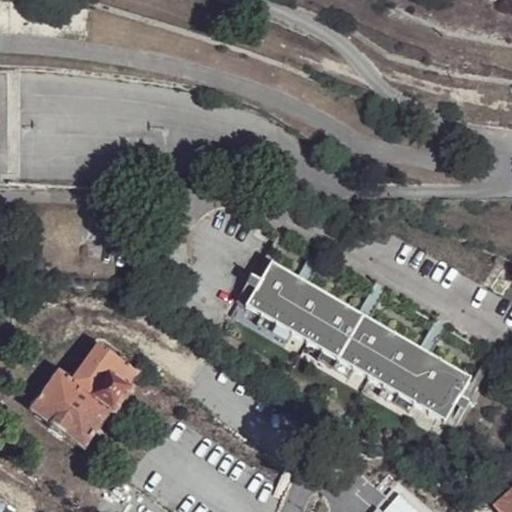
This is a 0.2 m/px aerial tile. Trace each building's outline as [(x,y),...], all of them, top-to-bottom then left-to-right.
[(267,247),(276,253),(467,361),(474,348),(291,243),(290,244),(254,223),(247,236),(267,247)] [(259,260),(268,265),(276,253),(267,247),(259,260)] [(244,279),(256,286),(268,265),(259,260),(256,259),(244,279)] [(268,265),(256,286),(241,311),(440,426),(456,399),(467,384),(468,381),(268,265)] [(99,321),(133,339),(146,316),(113,298),(99,321)] [(0,344),(21,332),(10,313),(0,318),(0,344)] [(95,348),(133,371),(138,364),(104,342),(96,341),(87,343),(95,348)] [(82,451),(107,413),(88,398),(106,374),(126,388),(135,373),(133,371),(95,348),(72,379),(69,384),(56,375),(28,413),(82,451)] [(59,369),(56,375),(69,384),(72,379),(59,369)] [(88,398),(107,413),(113,419),(130,392),(126,388),(106,374),(88,398)] [(511,458),(500,469),(511,481),(511,458)] [(511,511),(511,485),(491,506),(496,511),(511,511)]
